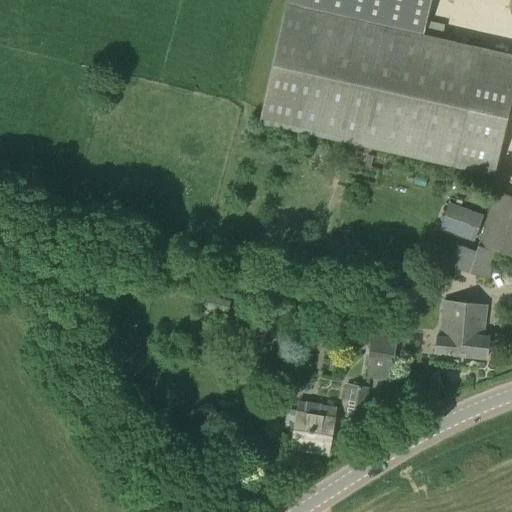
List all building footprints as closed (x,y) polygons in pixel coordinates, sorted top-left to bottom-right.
[(511,54),(287,3),(260,123),(496,177),(511,106),(511,54)] [(511,257),(511,196),(496,191),(477,244),(511,257)] [(474,242),(483,216),(450,205),(440,231),(474,242)] [(494,258),(470,250),(463,271),(487,279),(494,258)] [(485,359),(487,336),(482,335),(485,305),(443,301),(439,336),(435,336),(434,354),(485,359)] [(393,361),(397,336),(371,332),(367,357),(393,361)] [(363,420),(368,387),(346,383),(343,399),(347,400),(344,416),(363,420)] [(300,403),(298,410),(286,408),(283,427),(295,429),(292,447),(326,452),(333,408),(300,403)] [(167,457),(158,431),(148,434),(124,443),(133,470),(166,458),(167,457)]
